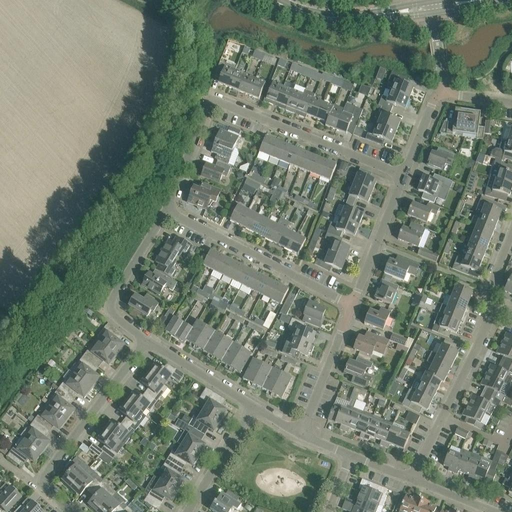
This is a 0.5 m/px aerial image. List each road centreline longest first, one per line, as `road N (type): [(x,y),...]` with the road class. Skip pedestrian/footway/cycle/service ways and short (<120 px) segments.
road 1 (residential): [(404,177),(211,103),(165,211)]
road 2 (residential): [(353,306),(165,211)]
road 3 (residential): [(412,479),(489,307)]
road 4 (residential): [(42,483),(146,340)]
road 5 (residential): [(353,306),(404,177)]
road 6 (residential): [(300,434),(353,306)]
road 7 (residential): [(252,405),(146,340)]
road 8 (residential): [(252,405),(187,511)]
road 9 (secondary): [(390,12),(322,16),(271,0)]
